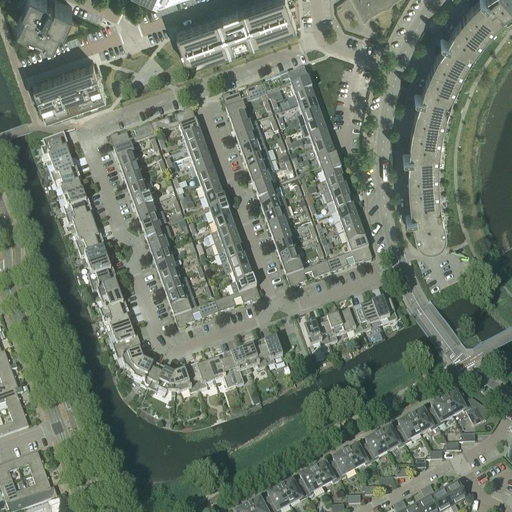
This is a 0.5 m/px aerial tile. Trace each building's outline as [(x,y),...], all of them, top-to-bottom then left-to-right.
[(63,26),(72,8),(56,0),(54,0),(54,2),(52,1),(52,0),(23,0),(21,6),(25,7),(17,23),(53,40),(60,24),(63,26)] [(286,0),(267,0),(176,33),(188,65),(296,26),(286,0)] [(356,0),(365,14),(386,0),(356,0)] [(479,45),(487,36),(495,27),(503,19),(508,24),(511,20),(511,19),(511,0),(479,0),(473,6),(463,17),(455,28),(450,35),(446,33),(444,32),(442,32),(442,37),(441,37),(441,38),(440,38),(440,39),(441,40),(441,41),(445,43),(438,55),(431,67),(426,79),(426,80),(426,81),(423,89),(419,87),(417,87),(415,87),(416,92),(415,93),(414,93),(414,95),(415,95),(416,96),(420,97),(416,111),(416,110),(413,124),(410,137),(410,138),(411,138),(410,147),(405,147),(403,147),(401,147),(404,152),(403,153),(403,154),(403,155),(404,156),(409,156),(409,163),(409,170),(408,170),(408,184),(410,198),(411,207),(407,208),(405,208),(403,209),(406,213),(406,214),(406,215),(406,216),(407,216),(407,217),(408,217),(413,216),(414,221),(416,230),(416,233),(417,235),(418,237),(420,239),(422,241),(424,242),(426,243),(429,244),(431,244),(435,243),(437,242),(439,241),(441,239),(443,237),(444,235),(445,233),(445,230),(445,228),(444,223),(445,223),(442,211),(440,194),(439,183),(439,171),(439,159),(439,154),(441,142),(442,130),(445,119),(449,107),(450,103),(454,91),(459,80),(464,69),(470,60),(473,55),(479,45)] [(94,63),(33,84),(46,119),(106,97),(94,63)] [(290,87),(308,81),(307,80),(307,81),(303,70),(303,69),(302,69),(301,69),(300,69),(296,70),(297,73),(287,76),(286,74),(279,77),(279,79),(262,85),(266,96),(290,88),(290,87)] [(290,87),(290,88),(294,97),(311,91),(308,81),(290,87)] [(225,111),(242,104),(243,105),(266,96),(262,85),(245,91),(248,98),(241,100),(239,94),(228,98),(227,95),(223,97),(222,97),(222,98),(221,98),(221,99),(221,100),(225,111)] [(315,101),(311,91),(294,97),(297,108),(315,101)] [(319,111),(315,101),(297,108),(301,117),(297,119),(319,111)] [(242,104),(225,111),(229,121),(246,115),(243,105),(242,104)] [(178,128),(195,121),(191,111),(191,110),(190,109),(189,109),(188,109),(184,111),(185,113),(174,117),(177,123),(170,126),(168,119),(150,126),(154,137),(178,128)] [(322,122),(319,111),(297,119),(301,129),(322,122)] [(250,125),(246,115),(229,121),(233,131),(250,125)] [(178,128),(182,138),(199,132),(195,121),(178,128)] [(326,132),(322,122),(301,129),(305,139),(308,138),(309,138),(326,132)] [(236,141),(259,133),(255,123),(250,125),(233,131),(236,141)] [(113,151),(130,145),(131,145),(154,137),(150,126),(133,132),(135,138),(129,140),(126,134),(116,138),(115,136),(111,137),(110,138),(109,138),(109,139),(109,140),(110,141),(113,150),(113,151)] [(203,142),(199,132),(182,138),(185,148),(203,142)] [(330,142),(326,132),(309,138),(312,148),(330,142)] [(240,151),(263,143),(259,133),(236,141),(240,151)] [(69,158),(66,150),(69,149),(63,134),(42,141),(44,148),(40,149),(44,158),(41,159),(44,165),(46,165),(47,166),(69,158)] [(206,152),(203,142),(185,148),(189,158),(206,152)] [(333,152),(330,142),(312,148),(316,158),(333,152)] [(266,153),(263,143),(240,151),(244,162),(266,153)] [(113,151),(117,161),(134,155),(131,145),(130,145),(113,151)] [(210,162),(206,152),(189,158),(193,168),(210,162)] [(337,163),(333,152),(316,158),(320,169),(337,163)] [(247,172),(270,163),(266,153),(244,162),(247,172)] [(138,165),(134,155),(117,161),(120,171),(138,165)] [(78,174),(75,166),(73,167),(69,158),(47,166),(47,168),(51,167),(54,173),(50,175),(53,183),(78,174)] [(214,172),(210,162),(193,168),(196,179),(214,172)] [(274,174),(270,163),(247,172),(251,182),(268,176),(274,174)] [(321,173),(338,166),(338,165),(337,163),(320,169),(320,171),(321,173)] [(141,175),(138,165),(120,171),(124,182),(141,175)] [(342,177),(339,167),(338,166),(321,173),(325,183),(342,177)] [(218,182),(214,172),(196,179),(200,189),(218,182)] [(82,192),(79,183),(81,183),(78,174),(53,183),(56,192),(60,190),(62,197),(58,198),(59,200),(82,192)] [(145,185),(141,175),(124,182),(128,192),(145,185)] [(272,186),(268,176),(251,182),(255,192),(254,192),(255,193),(272,186)] [(342,177),(325,183),(319,185),(323,195),(346,187),(342,177)] [(221,192),(218,182),(200,189),(204,199),(221,192)] [(149,196),(145,185),(128,192),(131,202),(149,196)] [(256,196),(273,190),(273,188),(272,186),(255,193),(255,194),(256,196)] [(349,197),(346,187),(323,195),(326,205),(349,197)] [(283,198),(280,189),(274,191),(273,190),(256,196),(260,207),(283,198)] [(90,208),(87,200),(85,201),(82,192),(59,200),(60,202),(63,201),(66,207),(62,209),(65,217),(90,208)] [(225,203),(221,192),(204,199),(208,209),(225,203)] [(152,206),(149,196),(131,202),(135,212),(152,206)] [(353,207),(349,197),(326,205),(327,206),(332,204),(336,214),(353,207)] [(287,209),(283,198),(260,207),(263,217),(287,209)] [(209,213),(226,206),(226,205),(225,203),(208,209),(208,211),(209,213)] [(156,216),(152,206),(135,212),(139,222),(162,214),(161,214),(156,216)] [(230,217),(226,207),(226,206),(209,213),(213,223),(230,217)] [(357,217),(353,207),(336,214),(339,224),(357,217)] [(94,226),(91,217),(93,217),(90,208),(65,217),(68,226),(72,224),(74,231),(70,232),(71,234),(94,226)] [(290,220),(287,209),(263,217),(267,227),(284,221),(285,222),(290,220)] [(165,225),(162,214),(139,222),(142,233),(160,227),(165,225)] [(233,227),(230,217),(213,223),(216,234),(233,227)] [(361,228),(357,217),(339,224),(343,234),(361,228)] [(288,231),(285,222),(284,221),(267,227),(271,237),(288,231)] [(144,236),(161,230),(167,228),(166,227),(165,225),(160,227),(142,233),(143,235),(144,236)] [(102,242),(99,234),(97,235),(94,226),(71,234),(72,236),(76,235),(78,241),(74,243),(77,251),(102,242)] [(214,246),(237,238),(233,227),(216,234),(211,236),(214,246)] [(148,247),(171,239),(167,228),(161,230),(144,236),(144,237),(148,247)] [(364,238),(361,228),(343,234),(347,244),(364,238)] [(292,241),(288,231),(271,237),(274,247),(292,241)] [(241,248),(237,238),(214,246),(218,256),(241,248)] [(350,254),(368,248),(364,238),(347,244),(350,254)] [(169,251),(168,248),(165,241),(171,239),(148,247),(151,257),(169,251)] [(295,251),(292,241),(274,247),(278,258),(295,251)] [(106,260),(103,251),(105,251),(102,242),(77,251),(80,260),(84,258),(87,265),(83,266),(83,268),(106,260)] [(245,258),(241,248),(218,256),(222,266),(227,264),(245,258)] [(368,249),(368,248),(350,254),(326,263),(330,274),(348,267),(345,261),(352,259),(354,265),(365,261),(366,264),(370,262),(371,262),(371,261),(372,260),(371,259),(368,249)] [(172,261),(169,251),(151,257),(155,267),(172,261)] [(299,261),(295,251),(278,258),(282,268),(299,261)] [(248,268),(245,258),(227,264),(231,274),(248,268)] [(115,277),(112,268),(109,268),(106,260),(83,268),(84,270),(88,269),(90,275),(86,277),(90,286),(115,277)] [(176,271),(175,268),(172,261),(155,267),(156,268),(155,268),(158,278),(176,271)] [(303,271),(299,261),(282,268),(286,278),(303,272),(303,271)] [(306,282),(304,276),(311,273),(313,280),(330,274),(326,263),(303,271),(303,272),(286,278),(289,288),(290,289),(290,290),(291,290),(292,290),(297,288),(296,286),(306,282)] [(252,278),(249,268),(248,268),(231,274),(235,284),(252,278)] [(179,281),(176,271),(158,278),(162,288),(180,281),(179,281)] [(119,294),(115,285),(118,285),(115,277),(90,286),(93,294),(96,292),(99,299),(95,300),(96,302),(119,294)] [(238,295),(256,288),(252,278),(235,284),(238,294),(238,295)] [(189,290),(185,279),(179,281),(180,281),(162,288),(166,298),(189,290)] [(260,300),(259,299),(256,289),(256,288),(238,295),(238,294),(214,303),(218,314),(235,308),(233,301),(240,299),(242,305),(253,302),(254,304),(258,302),(259,302),(259,301),(260,300)] [(193,300),(189,290),(166,298),(169,308),(193,300)] [(127,310),(124,302),(122,303),(119,294),(96,302),(96,304),(100,303),(103,309),(99,311),(102,319),(127,310)] [(397,321),(388,296),(379,299),(380,302),(371,305),(379,328),(381,327),(380,323),(386,321),(388,325),(397,321)] [(190,311),(196,309),(193,300),(169,308),(173,318),(191,312),(190,311)] [(201,320),(218,314),(214,303),(196,309),(190,311),(191,312),(173,318),(173,319),(174,319),(177,329),(178,330),(179,330),(180,331),(180,330),(185,329),(184,327),(194,323),(192,316),(199,314),(201,320)] [(379,328),(371,305),(362,308),(362,306),(353,309),(362,334),(371,331),(369,327),(376,324),(377,328),(379,328)] [(362,334),(353,309),(345,312),(346,314),(337,317),(345,340),(347,339),(346,335),(352,333),(354,337),(362,334)] [(131,328),(128,319),(130,319),(127,310),(102,319),(105,328),(109,326),(111,333),(107,334),(108,336),(131,328)] [(345,340),(337,317),(328,320),(328,318),(319,321),(328,346),(337,343),(335,339),(342,337),(343,340),(345,340)] [(328,346),(319,321),(311,324),(312,326),(303,329),(311,352),(313,351),(312,347),(319,345),(320,349),(328,346)] [(139,344),(136,336),(134,337),(131,328),(108,336),(108,338),(112,337),(115,343),(111,345),(114,353),(139,344)] [(284,362),(275,339),(266,343),(265,340),(257,343),(266,368),(274,365),(276,367),(283,364),(284,362)] [(266,368),(257,343),(249,346),(249,349),(241,352),(249,375),(251,374),(250,370),(256,367),(258,371),(266,368)] [(143,361),(140,354),(140,353),(142,353),(139,344),(114,353),(117,362),(121,360),(124,369),(126,369),(128,372),(125,375),(126,376),(143,361)] [(0,375),(11,371),(4,352),(1,353),(1,354),(0,354),(0,375)] [(249,375),(241,352),(232,355),(231,352),(223,355),(235,389),(243,385),(239,374),(246,371),(247,375),(249,375)] [(235,389),(223,355),(215,358),(216,361),(207,364),(215,387),(214,383),(222,380),(227,392),(235,389)] [(148,391),(159,366),(151,363),(150,365),(143,361),(126,376),(128,378),(131,375),(133,378),(133,379),(142,383),(140,387),(148,391)] [(215,387),(207,364),(198,367),(198,365),(189,368),(198,393),(207,390),(205,386),(212,383),(213,387),(215,387)] [(172,398),(174,376),(166,372),(167,370),(159,366),(148,391),(156,394),(158,391),(166,395),(167,393),(171,394),(171,398),(172,398)] [(198,393),(189,368),(181,371),(181,373),(174,376),(172,398),(175,398),(175,394),(179,394),(179,395),(188,392),(190,396),(198,393)] [(18,390),(11,371),(0,375),(0,395),(15,391),(18,390)] [(0,416),(21,409),(15,391),(0,395),(0,416)] [(490,414),(475,404),(471,401),(466,403),(462,396),(458,398),(455,394),(450,396),(450,395),(444,398),(445,399),(442,400),(452,418),(462,413),(463,415),(465,414),(473,428),(484,422),(490,414)] [(452,418),(442,400),(441,401),(440,400),(435,403),(435,404),(431,407),(433,411),(429,414),(437,429),(444,425),(443,423),(452,418)] [(28,428),(21,409),(0,416),(0,419),(6,436),(28,428)] [(437,429),(429,414),(425,416),(422,411),(418,414),(417,413),(412,416),(412,417),(410,418),(420,436),(429,430),(430,432),(437,429)] [(420,436),(410,418),(408,419),(407,418),(402,421),(403,422),(398,425),(400,429),(396,431),(405,446),(411,443),(410,441),(420,436)] [(405,446),(396,431),(392,434),(390,429),(385,432),(384,431),(379,433),(380,435),(377,436),(387,453),(397,448),(398,450),(405,446)] [(474,443),(474,435),(462,435),(462,443),(474,443)] [(387,453),(377,436),(375,437),(375,436),(369,439),(370,440),(365,442),(368,447),(364,449),(372,464),(379,461),(377,459),(387,453)] [(458,452),(458,444),(445,444),(446,453),(458,452)] [(372,464),(364,449),(360,451),(357,447),(352,449),(352,448),(346,451),(347,452),(345,454),(355,471),(364,466),(365,468),(372,464)] [(44,472),(37,453),(15,461),(22,480),(44,472)] [(442,461),(441,453),(429,453),(430,461),(442,461)] [(355,471),(345,454),(343,455),(342,454),(337,456),(337,458),(332,460),(335,465),(331,467),(339,482),(346,478),(345,476),(355,471)] [(0,488),(22,480),(15,461),(0,466),(0,488)] [(425,470),(425,462),(413,462),(413,470),(425,470)] [(339,482),(331,467),(327,469),(324,465),(320,467),(319,466),(314,469),(314,470),(312,471),(322,489),(331,484),(332,486),(339,482)] [(409,479),(409,470),(396,471),(397,479),(409,479)] [(322,489),(312,471),(310,473),(309,471),(304,474),(305,475),(300,478),(302,483),(298,485),(306,500),(313,496),(312,494),(322,489)] [(51,490),(44,472),(22,480),(31,507),(56,498),(53,489),(51,490)] [(392,487),(392,479),(380,480),(380,488),(392,487)] [(17,511),(31,507),(22,480),(0,488),(8,511),(17,511)] [(306,500),(298,485),(294,487),(292,482),(287,485),(286,484),(281,487),(282,488),(279,489),(289,507),(299,501),(300,503),(306,500)] [(466,500),(457,484),(443,491),(452,508),(454,506),(466,500)] [(376,496),(376,488),(364,489),(364,497),(376,496)] [(289,507),(279,489),(277,490),(277,489),(271,492),(272,493),(267,496),(270,500),(266,502),(270,511),(279,511),(289,507)] [(452,508),(443,491),(429,499),(436,511),(443,511),(450,509),(451,511),(455,511),(457,511),(454,506),(452,508)] [(360,505),(360,497),(348,497),(348,506),(360,505)] [(436,511),(429,499),(416,506),(418,511),(436,511)] [(270,511),(266,502),(262,505),(259,500),(254,503),(254,502),(248,504),(249,506),(247,507),(249,511),(270,511)]
